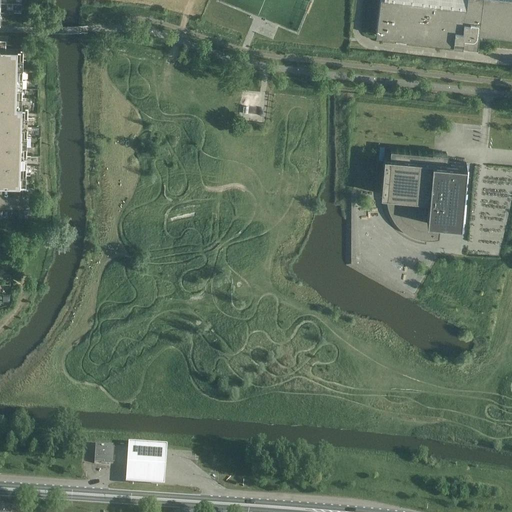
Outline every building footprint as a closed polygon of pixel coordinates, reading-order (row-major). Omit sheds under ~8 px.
[(511,0),(379,0),(375,35),(477,47),(478,33),(511,36),(511,0)] [(0,183),(25,185),(27,107),(21,107),(23,49),(5,48),(5,39),(0,38),(0,183)] [(446,160),(446,153),(433,151),(390,147),(389,155),(383,154),(380,194),(385,194),(386,194),(386,196),(386,197),(386,198),(386,199),(386,200),(386,201),(386,202),(386,203),(387,204),(387,205),(387,206),(387,207),(388,208),(388,209),(388,210),(389,211),(389,212),(390,213),(390,214),(390,215),(391,215),(391,216),(392,217),(392,218),(393,219),(393,220),(394,220),(394,221),(395,222),(396,223),(397,224),(398,225),(399,226),(400,227),(401,228),(402,229),(403,230),(404,230),(404,231),(405,231),(406,232),(407,232),(408,233),(409,233),(409,234),(410,234),(411,234),(412,235),(413,235),(414,236),(415,236),(416,236),(416,237),(417,237),(418,237),(419,237),(420,237),(420,238),(421,238),(422,238),(423,238),(424,238),(425,238),(426,238),(427,239),(428,239),(429,239),(430,239),(431,239),(432,239),(433,238),(434,238),(435,238),(436,238),(438,238),(440,221),(460,223),(466,162),(446,160)] [(112,465),(113,447),(95,445),(94,464),(112,465)] [(167,448),(127,446),(125,486),(164,489),(167,448)]
